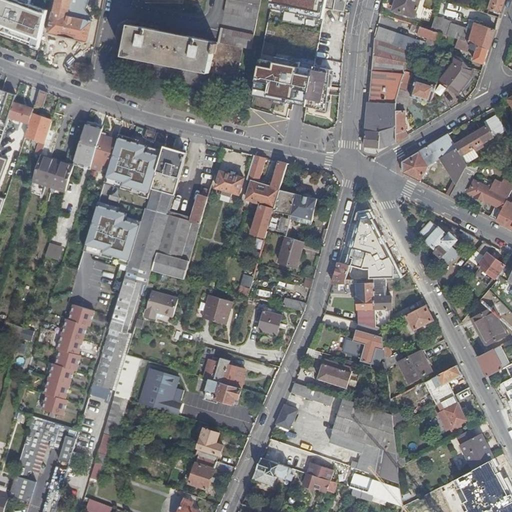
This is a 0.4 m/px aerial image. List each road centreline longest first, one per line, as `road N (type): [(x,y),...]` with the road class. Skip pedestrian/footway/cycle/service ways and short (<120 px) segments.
road 1 (tertiary): [(347,166),(350,185),(316,305),(228,511)]
road 2 (secondary): [(347,166),(174,123),(0,62)]
road 3 (secondary): [(367,173),(511,442)]
road 4 (tertiary): [(366,0),(347,166)]
road 5 (secondary): [(511,242),(367,173)]
road 6 (unknown): [(260,144),(284,9)]
road 7 (tertiary): [(480,102),(367,173)]
